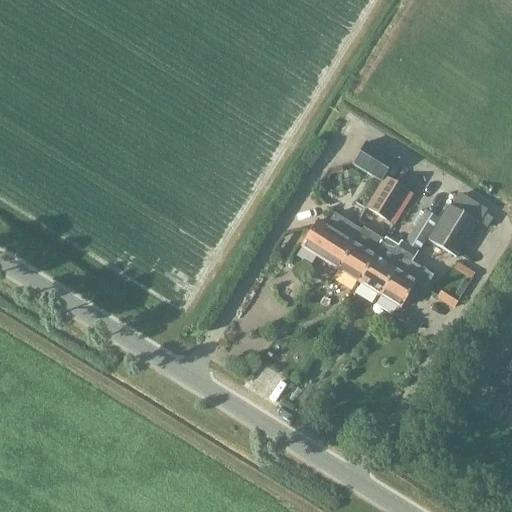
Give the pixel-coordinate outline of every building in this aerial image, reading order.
[(351,165),(380,183),(394,160),(365,142),(351,165)] [(384,177),(365,208),(385,220),(404,189),(384,177)] [(426,240),(441,249),(456,258),(477,224),(447,206),(426,240)] [(415,257),(427,236),(438,219),(424,211),(404,243),(401,241),(397,247),(385,240),(358,283),(379,296),(406,251),(415,257)] [(337,270),(363,229),(362,228),(361,231),(333,213),(326,225),(317,219),(300,246),(337,270)] [(384,239),(383,241),(363,229),(337,270),(358,283),(385,240),(384,239)] [(411,263),(415,257),(406,251),(379,296),(400,309),(416,284),(424,289),(432,276),(411,263)]
